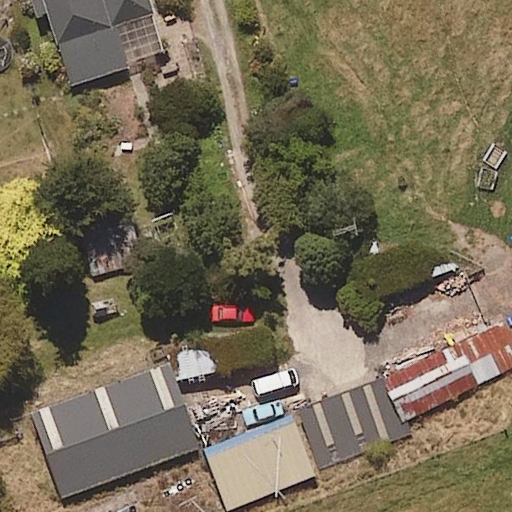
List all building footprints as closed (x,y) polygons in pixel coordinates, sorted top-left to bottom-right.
[(168,57),(148,0),(31,0),(39,23),(48,20),(70,89),(168,57)] [(384,367),(376,370),(398,419),(511,368),(511,340),(505,321),(384,367)] [(235,329),(164,346),(171,376),(242,359),(235,329)] [(195,444),(160,353),(27,402),(61,494),(195,444)] [(398,419),(376,370),(300,399),(325,467),(406,436),(398,419)] [(312,472),(287,411),(201,446),(226,507),(312,472)]
